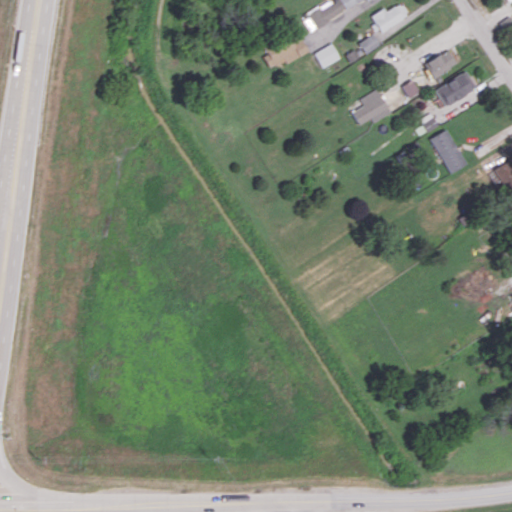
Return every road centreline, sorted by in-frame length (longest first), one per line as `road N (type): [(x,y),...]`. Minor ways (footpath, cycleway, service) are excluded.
road 1 (secondary): [(41,503),(475,499),(511,491)]
road 2 (primary): [(0,325),(45,0)]
road 3 (primary): [(27,0),(0,195)]
